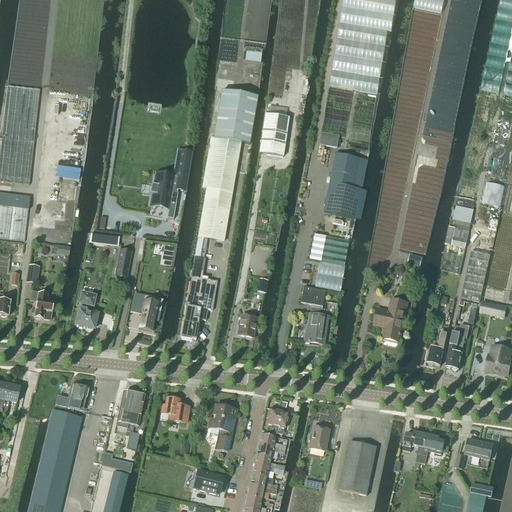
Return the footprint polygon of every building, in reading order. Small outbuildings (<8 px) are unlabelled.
[(343,0),(329,88),(377,96),(387,33),(391,33),(396,0),(343,0)] [(242,62),(260,64),(262,51),(244,48),(242,62)] [(7,88),(0,154),(0,155),(0,183),(29,186),(39,91),(7,88)] [(197,239),(223,243),(240,144),(248,146),(256,98),(221,92),(213,140),(210,140),(202,189),(206,190),(197,239)] [(265,116),(259,155),(282,159),(288,119),(265,116)] [(338,137),(321,133),(319,146),(336,149),(338,137)] [(151,187),(149,196),(151,197),(152,197),(150,204),(168,207),(167,212),(166,220),(173,221),(177,196),(177,192),(184,193),(191,154),(180,153),(185,154),(184,162),(178,161),(175,181),(172,181),(172,180),(155,177),(153,187),(151,187)] [(360,190),(353,189),(359,159),(335,155),(323,213),(354,220),(360,190)] [(415,184),(429,187),(438,189),(443,170),(436,168),(420,165),(415,184)] [(486,184),(481,205),(500,209),(504,188),(486,184)] [(30,199),(0,195),(0,240),(24,243),(30,199)] [(449,228),(445,245),(446,245),(447,246),(465,250),(473,211),(471,210),(465,209),(456,207),(453,221),(456,222),(455,225),(455,229),(449,228)] [(490,221),(488,230),(496,232),(498,223),(490,221)] [(99,237),(89,235),(88,244),(98,245),(99,237)] [(319,264),(315,288),(340,293),(345,268),(344,268),(348,242),(313,236),(308,262),(319,264)] [(447,246),(441,272),(459,276),(465,250),(447,246)] [(115,277),(114,278),(126,280),(131,254),(119,251),(117,267),(122,268),(121,278),(115,277)] [(460,300),(480,304),(490,257),(471,253),(460,300)] [(410,256),(407,265),(419,268),(422,259),(410,256)] [(183,324),(180,339),(195,341),(197,332),(198,332),(200,322),(205,322),(207,312),(211,312),(216,283),(207,281),(207,278),(202,277),(204,265),(190,263),(189,271),(192,272),(185,308),(186,309),(183,324)] [(35,268),(29,267),(26,284),(32,285),(35,268)] [(406,288),(416,290),(418,280),(408,278),(406,288)] [(300,304),(312,306),(321,308),(324,293),(303,289),(300,304)] [(35,320),(36,321),(39,321),(40,320),(49,322),(52,306),(45,305),(46,297),(31,294),(29,303),(36,304),(33,320),(35,320)] [(84,314),(86,307),(92,308),(94,300),(92,297),(80,294),(78,305),(80,305),(75,326),(77,327),(78,329),(82,329),(83,328),(92,330),(96,316),(84,314)] [(0,317),(1,318),(2,318),(4,318),(6,318),(8,318),(10,303),(8,303),(8,297),(0,296),(0,317)] [(133,296),(130,311),(141,313),(138,331),(151,334),(153,322),(158,323),(160,314),(155,313),(157,307),(144,304),(145,298),(133,296)] [(374,326),(386,329),(383,340),(399,344),(407,305),(391,302),(389,313),(377,311),(374,326)] [(482,308),(481,313),(503,318),(505,309),(482,305),(482,308)] [(327,318),(322,318),(323,311),(310,309),(305,343),(322,346),(327,318)] [(257,321),(241,318),(237,337),(253,340),(257,321)] [(452,370),(453,372),(456,372),(457,371),(459,372),(462,356),(463,351),(456,350),(459,338),(467,340),(469,328),(461,326),(459,335),(453,334),(445,369),(452,370)] [(441,335),(438,350),(430,349),(426,365),(428,365),(429,367),(432,367),(433,366),(440,368),(447,336),(441,335)] [(488,357),(485,373),(507,378),(511,362),(509,362),(511,352),(506,351),(492,348),(490,358),(488,357)] [(6,387),(0,414),(5,415),(8,403),(15,405),(19,390),(6,387)] [(59,511),(81,420),(72,418),(63,416),(65,409),(73,411),(76,412),(78,407),(79,408),(80,405),(84,406),(87,391),(73,387),(72,392),(69,391),(67,401),(57,398),(53,413),(52,413),(33,489),(28,511),(59,511)] [(120,414),(117,428),(126,431),(127,426),(128,426),(135,396),(130,395),(129,394),(127,393),(126,394),(125,394),(120,414)] [(126,431),(126,433),(132,434),(133,428),(138,428),(140,418),(144,399),(144,398),(143,397),(140,396),(139,397),(135,396),(128,426),(127,426),(126,431)] [(162,407),(160,415),(159,421),(181,425),(185,426),(188,409),(178,407),(179,402),(166,400),(165,408),(162,407)] [(210,431),(209,436),(217,438),(214,451),(226,454),(234,420),(231,419),(232,412),(215,408),(212,421),(210,430),(210,431)] [(269,411),(266,426),(271,427),(270,430),(267,429),(266,433),(273,435),(278,413),(269,411)] [(278,413),(273,435),(277,436),(279,436),(282,437),(283,430),(284,430),(287,415),(278,413)] [(309,450),(324,453),(329,431),(313,428),(312,436),(310,435),(309,436),(308,442),(309,443),(310,443),(309,450)] [(407,435),(403,452),(410,454),(412,447),(418,448),(415,464),(414,470),(419,471),(420,465),(422,457),(424,449),(426,436),(414,434),(413,436),(407,435)] [(261,436),(258,446),(278,451),(279,446),(273,445),(274,439),(261,436)] [(426,436),(424,449),(436,452),(435,455),(441,456),(444,443),(438,442),(439,439),(426,436)] [(468,441),(465,456),(490,462),(493,447),(468,441)] [(349,443),(339,492),(367,498),(377,449),(349,443)] [(258,446),(256,456),(270,459),(271,453),(277,455),(278,451),(258,446)] [(103,455),(100,467),(101,468),(130,475),(132,467),(110,461),(111,457),(103,455)] [(256,456),(254,466),(274,471),(274,467),(269,465),(270,459),(256,456)] [(455,470),(462,471),(465,458),(458,457),(455,470)] [(254,466),(252,476),(266,480),(266,479),(267,474),(273,475),(274,471),(254,466)] [(103,511),(118,511),(127,477),(113,473),(103,511)] [(197,473),(193,490),(218,497),(222,479),(197,473)] [(249,486),(275,492),(276,488),(265,485),(266,480),(252,476),(250,486),(249,486)] [(246,498),(246,500),(253,502),(254,498),(261,500),(262,500),(263,494),(268,495),(275,496),(276,492),(275,492),(249,486),(247,497),(246,498)] [(480,487),(478,495),(487,497),(489,489),(480,487)] [(244,507),(244,511),(247,511),(264,511),(265,511),(259,510),(261,503),(261,502),(261,500),(254,498),(253,502),(246,500),(244,507)]
